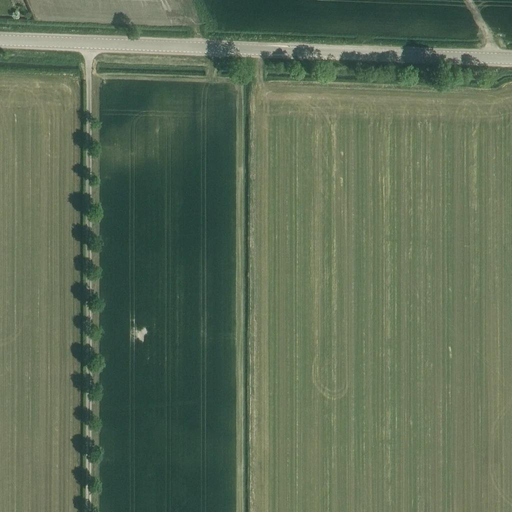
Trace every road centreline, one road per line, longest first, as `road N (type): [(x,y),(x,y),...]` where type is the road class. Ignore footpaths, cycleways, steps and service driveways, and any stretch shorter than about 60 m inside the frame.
road 1 (unclassified): [(85,511),(86,44)]
road 2 (tertiary): [(511,59),(86,44)]
